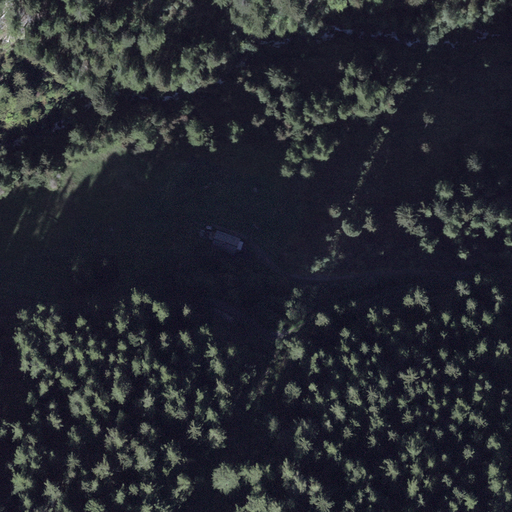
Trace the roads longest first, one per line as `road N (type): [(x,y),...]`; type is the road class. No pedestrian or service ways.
road 1 (track): [(511,272),(411,282),(278,333),(199,299),(0,301)]
road 2 (track): [(250,257),(308,283),(411,271),(443,276)]
